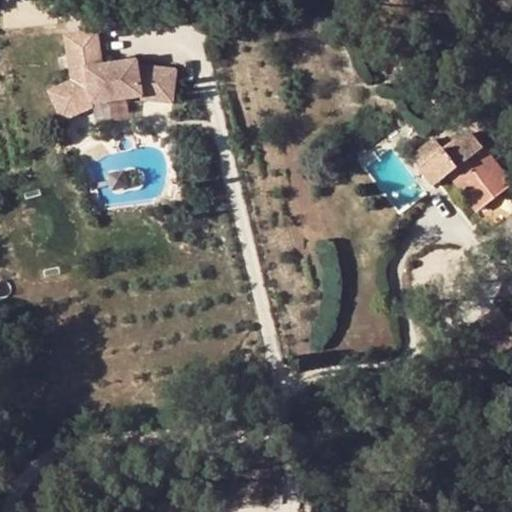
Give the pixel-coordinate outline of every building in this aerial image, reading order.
[(72,81),(77,114),(91,108),(91,104),(142,96),(143,100),(173,103),(177,71),(138,65),(137,60),(102,66),(96,31),(65,37),(72,81)] [(72,81),(47,92),(61,121),(77,114),(72,81)] [(466,128),(451,139),(466,157),(480,146),(466,128)] [(445,172),(452,167),(438,148),(425,131),(400,150),(427,186),(445,172)] [(452,167),(466,157),(451,139),(438,148),(452,167)] [(472,206),(505,180),(480,146),(466,157),(452,167),(445,172),(472,206)] [(511,329),(498,307),(469,327),(490,360),(511,345),(511,329)]
